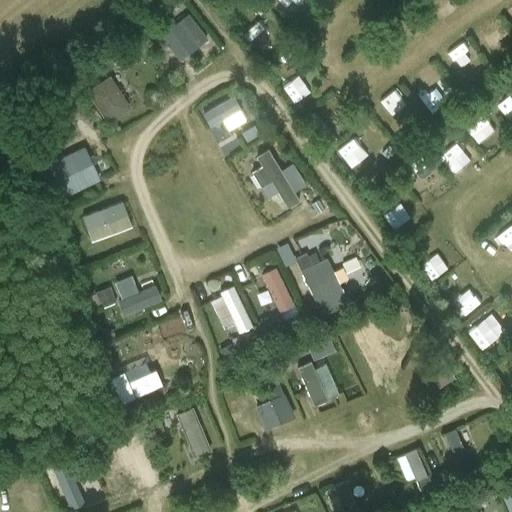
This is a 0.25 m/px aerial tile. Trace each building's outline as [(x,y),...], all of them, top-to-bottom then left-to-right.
[(159,33),(178,60),(208,39),(189,12),(159,33)] [(415,17),(394,27),(396,31),(360,49),(367,64),(424,35),(415,17)] [(257,47),(271,35),(257,21),(244,33),(257,47)] [(448,50),(457,68),(471,61),(462,43),(448,50)] [(415,75),(427,92),(442,81),(430,65),(415,75)] [(106,121),(130,106),(110,74),(86,89),(106,121)] [(294,102),(309,91),(297,75),(282,86),(294,102)] [(395,88),(380,99),(387,107),(401,96),(395,88)] [(208,126),(224,119),(228,128),(246,120),(234,94),(200,110),(208,126)] [(219,140),(230,133),(221,120),(211,127),(219,140)] [(350,166),(366,154),(353,137),(337,149),(350,166)] [(457,140),(441,147),(448,164),(464,157),(457,140)] [(50,159),(63,194),(99,181),(87,145),(50,159)] [(269,147),(256,153),(262,165),(252,170),(265,196),(278,190),(285,206),(299,199),(294,188),(304,183),(293,161),(279,168),(269,147)] [(89,239),(131,227),(124,201),(82,213),(89,239)] [(345,303),(330,256),(317,260),(314,250),(297,255),(315,312),(345,303)] [(254,276),(272,314),(294,304),(275,266),(254,276)] [(154,280),(136,287),(131,273),(112,281),(124,313),(162,299),(154,280)] [(102,307),(115,299),(108,285),(94,292),(102,307)] [(226,338),(252,327),(234,286),(208,297),(226,338)] [(457,311),(474,304),(466,287),(449,295),(457,311)] [(482,351),(491,345),(479,327),(470,332),(482,351)] [(369,334),(356,338),(369,375),(383,370),(369,334)] [(160,343),(163,357),(187,352),(184,338),(160,343)] [(313,360),(335,348),(329,338),(307,349),(313,360)] [(142,347),(153,380),(192,367),(187,353),(163,361),(157,342),(142,347)] [(338,395),(326,363),(313,368),(310,361),(297,366),(312,405),(338,395)] [(438,387),(452,378),(443,363),(428,372),(438,387)] [(279,377),(264,381),(270,400),(255,404),(261,427),(291,418),(279,377)] [(196,407),(180,411),(191,456),(207,452),(196,407)] [(128,447),(139,446),(138,432),(127,432),(128,447)] [(115,448),(100,450),(103,475),(118,473),(115,448)] [(405,481),(425,473),(415,448),(395,455),(405,481)] [(511,511),(511,491),(502,496),(509,511),(511,511)]
